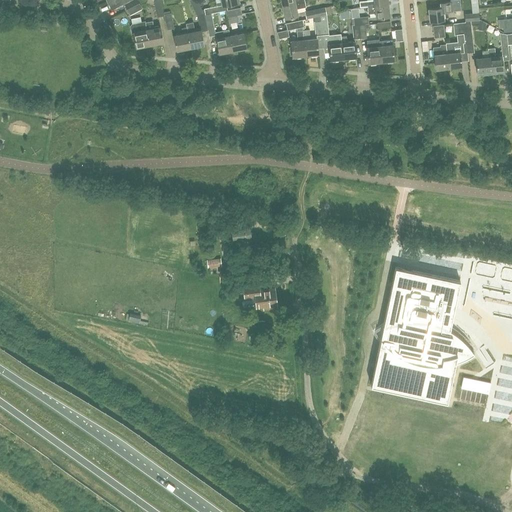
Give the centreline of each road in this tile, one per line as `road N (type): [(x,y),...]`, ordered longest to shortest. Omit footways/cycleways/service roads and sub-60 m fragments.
road 1 (unclassified): [(503,511),(456,494),(370,481),(337,454),(308,400),(294,240)]
road 2 (primary): [(204,511),(0,370)]
road 3 (residential): [(272,82),(121,66),(76,0)]
road 4 (primary): [(0,402),(152,511)]
road 5 (residential): [(415,95),(272,82)]
